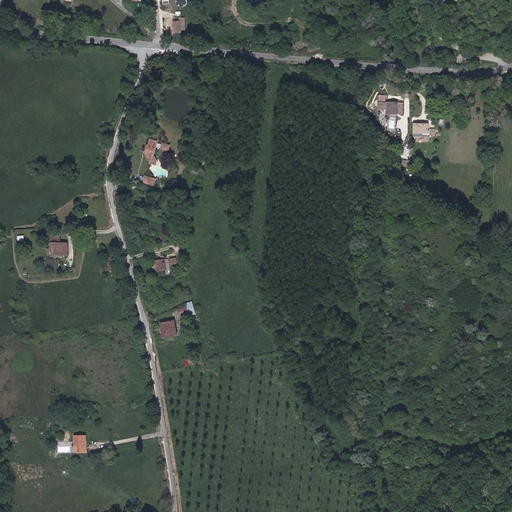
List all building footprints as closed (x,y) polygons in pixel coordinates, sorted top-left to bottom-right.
[(178,3),(178,5),(179,6),(180,8),(181,8),(182,9),(184,9),(185,8),(186,8),(188,7),(188,5),(188,4),(188,2),(188,1),(187,0),(179,0),(178,2),(178,3)] [(181,20),(174,20),(175,32),(183,32),(183,29),(186,29),(185,16),(181,17),(181,20)] [(455,37),(457,29),(447,26),(445,32),(448,35),(455,37)] [(403,114),(403,103),(387,103),(387,96),(378,95),(377,104),(377,111),(386,111),(386,114),(403,114)] [(428,130),(428,124),(414,123),(414,136),(429,136),(429,130),(428,130)] [(153,136),(147,151),(151,161),(159,158),(156,151),(160,139),(153,136)] [(169,151),(171,144),(162,142),(160,149),(169,151)] [(157,176),(147,173),(144,181),(154,184),(157,176)] [(60,239),(60,235),(51,235),(51,255),(68,255),(68,242),(60,242),(60,239)] [(103,248),(106,273),(115,272),(111,247),(103,248)] [(155,260),(157,271),(172,269),(171,263),(180,263),(179,257),(155,260)] [(177,310),(180,316),(186,314),(184,307),(177,310)] [(163,340),(176,338),(174,325),(164,328),(165,334),(162,335),(163,340)] [(178,369),(197,366),(196,359),(177,361),(178,369)] [(86,435),(74,436),(74,454),(87,453),(86,435)]
